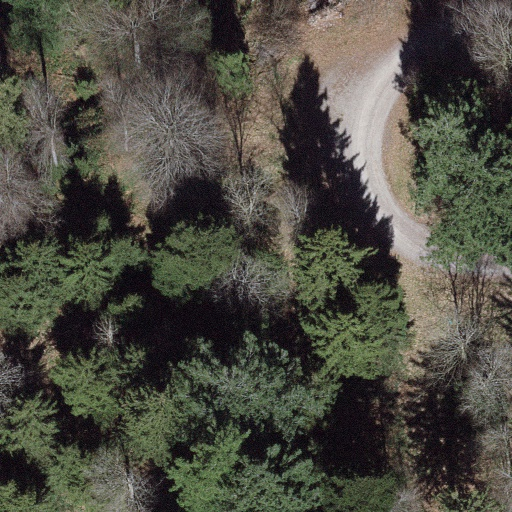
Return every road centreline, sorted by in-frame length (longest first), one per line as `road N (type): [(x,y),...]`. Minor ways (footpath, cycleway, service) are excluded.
road 1 (track): [(361,126),(360,196),(390,236),(449,265),(511,264)]
road 2 (track): [(481,0),(441,21),(361,126)]
